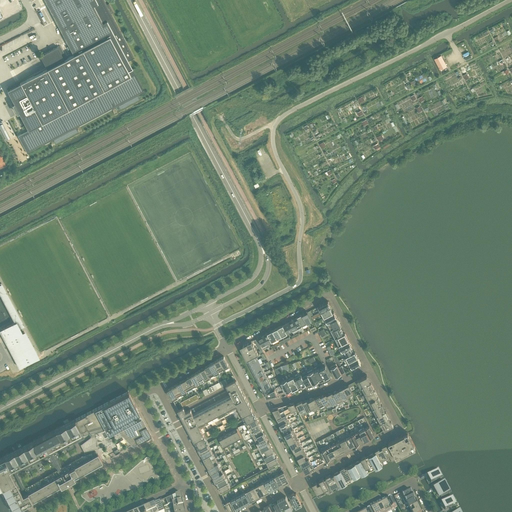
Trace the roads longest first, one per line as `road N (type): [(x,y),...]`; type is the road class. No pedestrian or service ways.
road 1 (unclassified): [(217,326),(300,277),(302,214),(275,155),(278,119),(510,0)]
road 2 (primary): [(255,236),(131,0)]
road 3 (residential): [(368,366),(329,291),(225,345)]
road 4 (residential): [(299,483),(401,429),(368,366)]
road 5 (primary): [(151,329),(0,409)]
road 6 (residential): [(223,511),(156,387)]
road 7 (unknown): [(23,486),(76,458),(79,446),(20,476)]
